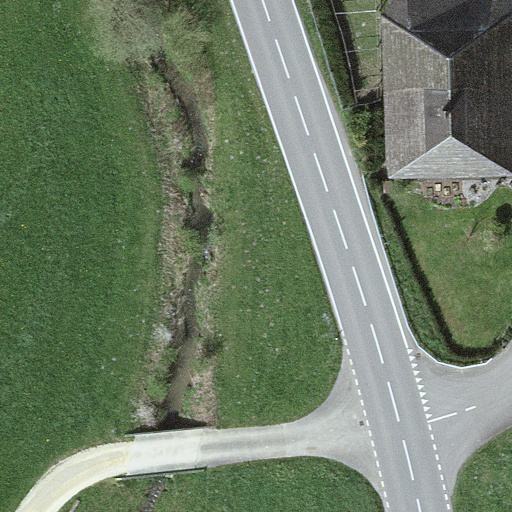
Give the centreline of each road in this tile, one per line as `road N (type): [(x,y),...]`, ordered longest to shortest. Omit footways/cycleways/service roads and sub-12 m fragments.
road 1 (secondary): [(430,511),(410,422),(277,0)]
road 2 (track): [(44,511),(70,479),(111,452),(146,443),(410,422)]
